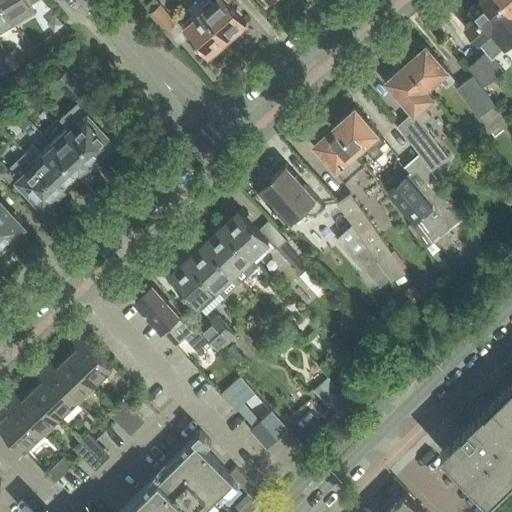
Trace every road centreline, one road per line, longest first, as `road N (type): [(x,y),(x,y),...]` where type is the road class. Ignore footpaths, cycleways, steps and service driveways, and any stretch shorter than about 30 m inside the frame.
road 1 (residential): [(211,136),(0,337)]
road 2 (residential): [(372,0),(211,136)]
road 3 (tertiary): [(511,279),(369,418)]
road 4 (residential): [(211,136),(89,0)]
road 5 (tertiary): [(380,429),(511,305)]
